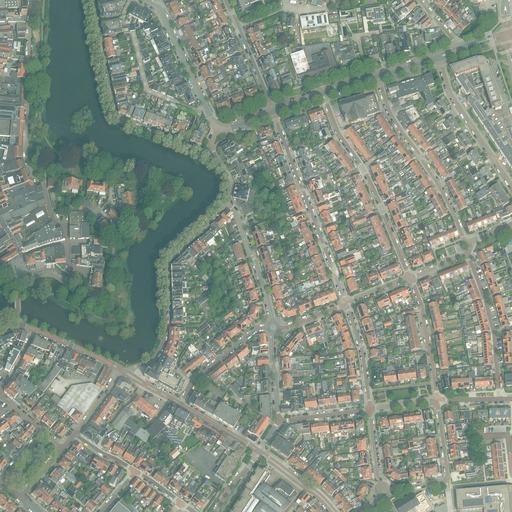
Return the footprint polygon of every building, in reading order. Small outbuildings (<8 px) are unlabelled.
[(0,1),(0,11),(8,10),(18,9),(26,8),(26,0),(18,0),(17,1),(10,1),(3,2),(0,1)] [(96,0),(97,2),(98,2),(98,6),(97,6),(98,12),(99,12),(101,23),(100,23),(101,29),(102,29),(103,32),(102,33),(102,35),(103,36),(104,37),(121,34),(120,27),(125,26),(124,23),(120,24),(117,10),(122,9),(122,6),(117,7),(115,0),(96,0)] [(170,4),(172,10),(178,7),(177,4),(182,2),(180,0),(179,0),(176,2),(170,4)] [(411,1),(410,0),(402,0),(401,1),(393,6),(395,8),(403,3),(405,6),(411,1)] [(444,0),(438,6),(442,10),(448,5),(445,2),(447,0),(444,0)] [(407,14),(416,7),(412,2),(405,8),(403,9),(407,13),(407,14)] [(442,10),(445,14),(454,7),(457,5),(454,2),(451,5),(452,5),(450,7),(448,5),(442,10)] [(133,5),(129,15),(134,18),(138,8),(133,5)] [(212,13),(213,15),(215,14),(222,11),(220,5),(213,8),(214,12),(212,13)] [(179,10),(178,7),(172,10),(175,16),(181,14),(181,13),(186,11),(184,8),(179,10)] [(365,7),(361,8),(361,11),(365,10),(367,20),(371,19),(372,21),(384,19),(383,11),(381,12),(380,7),(366,9),(365,7)] [(454,7),(445,14),(449,19),(455,13),(458,11),(456,8),(454,7)] [(138,8),(134,18),(139,20),(143,10),(138,8)] [(409,16),(412,19),(422,11),(418,8),(412,14),(409,16)] [(0,17),(15,17),(19,17),(18,9),(8,10),(0,11),(0,17)] [(148,12),(143,10),(139,20),(143,22),(148,12)] [(211,21),(212,23),(218,20),(225,18),(222,11),(215,14),(217,18),(215,20),(211,21)] [(408,25),(413,24),(415,24),(416,23),(417,23),(425,15),(422,11),(412,19),(407,24),(408,25)] [(455,13),(449,19),(453,23),(462,15),(458,11),(455,13)] [(153,15),(148,12),(143,22),(148,25),(153,15)] [(339,15),(331,16),(332,23),(340,22),(341,24),(345,23),(345,21),(356,19),(354,12),(339,14),(339,15)] [(327,14),(301,18),(302,30),(304,41),(339,36),(338,25),(337,23),(329,24),(327,14)] [(395,14),(390,18),(397,26),(402,22),(395,14)] [(462,15),(453,23),(457,27),(463,22),(466,19),(463,17),(462,15)] [(188,24),(187,21),(186,18),(183,19),(182,17),(177,19),(178,21),(179,24),(180,27),(180,26),(181,27),(186,25),(188,24)] [(431,24),(429,22),(430,21),(426,17),(417,24),(419,26),(420,25),(422,27),(425,25),(427,28),(431,24)] [(212,23),(218,21),(221,27),(228,24),(225,18),(218,20),(212,23)] [(463,22),(457,27),(461,32),(467,26),(469,24),(468,22),(466,19),(463,22)] [(155,25),(151,20),(148,27),(147,27),(143,29),(146,36),(157,31),(155,25)] [(250,38),(257,35),(260,33),(258,27),(263,26),(261,22),(253,25),(254,29),(247,31),(250,38)] [(182,31),(184,35),(195,29),(194,27),(192,28),(192,29),(191,29),(189,25),(181,29),(182,31)] [(219,39),(224,37),(232,33),(230,28),(222,31),(223,34),(218,36),(219,39)] [(186,38),(187,41),(194,37),(192,33),(194,32),(194,33),(197,32),(195,29),(184,35),(185,38),(186,38)] [(0,47),(12,48),(12,43),(12,41),(12,39),(17,39),(25,38),(26,33),(26,30),(12,30),(12,31),(0,32),(0,47)] [(160,30),(150,35),(153,40),(163,35),(160,30)] [(420,36),(422,35),(421,30),(418,31),(419,35),(416,36),(416,38),(413,39),(415,49),(422,47),(420,36)] [(441,37),(441,36),(439,31),(431,35),(431,34),(425,35),(426,43),(431,43),(431,40),(436,38),(437,39),(438,40),(442,38),(441,37)] [(234,39),(232,33),(224,37),(219,39),(220,40),(225,38),(226,42),(234,39)] [(260,33),(257,35),(250,38),(252,44),(259,41),(260,42),(263,40),(260,33)] [(404,41),(395,43),(397,49),(397,51),(401,50),(401,52),(402,52),(402,53),(405,52),(405,51),(409,51),(408,48),(410,48),(409,44),(408,40),(407,34),(403,35),(404,41)] [(165,40),(163,35),(153,40),(155,45),(165,40)] [(388,56),(395,54),(392,45),(389,46),(386,35),(380,36),(383,50),(386,50),(388,56)] [(188,43),(189,47),(201,41),(200,39),(197,40),(198,41),(196,41),(194,37),(187,41),(188,43)] [(103,41),(104,47),(112,45),(112,42),(117,41),(116,38),(103,41)] [(167,45),(165,40),(155,45),(157,50),(167,45)] [(202,44),(201,41),(189,47),(191,50),(192,53),(200,49),(198,45),(199,44),(200,45),(202,44)] [(226,51),(230,49),(238,46),(236,43),(235,41),(228,44),(225,46),(226,48),(226,51)] [(261,43),(253,46),(256,52),(262,49),(265,48),(268,46),(271,45),(270,43),(267,43),(262,46),(261,43)] [(338,43),(334,44),(337,57),(342,55),(344,62),(356,58),(353,49),(352,46),(339,50),(338,43)] [(104,47),(106,53),(114,51),(113,48),(118,47),(117,44),(112,45),(104,47)] [(170,50),(167,45),(157,50),(160,56),(168,53),(167,51),(170,50)] [(239,50),(238,46),(230,49),(231,53),(228,54),(229,56),(232,55),(239,52),(238,50),(239,50)] [(0,47),(0,53),(10,55),(11,55),(12,50),(12,48),(0,47)] [(196,61),(203,57),(206,56),(205,52),(208,51),(206,48),(200,51),(201,52),(193,55),(196,61)] [(263,51),(262,49),(256,52),(258,58),(266,55),(265,51),(263,51)] [(376,49),(368,51),(368,55),(370,60),(379,58),(376,50),(376,49)] [(296,53),(296,54),(290,56),(297,75),(298,75),(300,81),(309,78),(307,72),(310,71),(308,66),(303,51),(301,52),(300,51),(296,53)] [(315,64),(308,66),(310,71),(307,72),(309,78),(329,72),(329,71),(334,70),(328,51),(312,56),(314,62),(315,64)] [(170,58),(168,53),(160,56),(158,57),(160,62),(170,58)] [(19,65),(19,64),(19,60),(14,60),(15,56),(11,55),(10,55),(9,59),(3,58),(3,59),(0,58),(0,73),(10,74),(10,73),(11,70),(11,65),(19,65)] [(231,59),(231,61),(231,65),(243,60),(243,59),(242,57),(241,57),(240,55),(233,58),(231,59)] [(272,55),(260,60),(261,62),(260,62),(261,66),(269,63),(273,61),(274,61),(272,58),(272,55)] [(205,60),(203,57),(196,61),(198,66),(206,63),(211,60),(210,58),(205,60)] [(160,62),(157,64),(160,69),(162,67),(172,63),(170,58),(160,62)] [(231,65),(232,67),(236,65),(238,68),(245,65),(244,62),(243,60),(231,65)] [(511,130),(511,129),(511,130),(511,129),(509,129),(508,126),(509,125),(505,111),(504,110),(503,109),(502,109),(501,109),(496,94),(497,94),(494,86),(493,86),(493,85),(494,85),(491,77),(490,77),(490,76),(491,75),(488,67),(487,68),(486,63),(485,62),(484,61),(483,61),(483,60),(482,60),(481,60),(480,60),(479,60),(470,63),(462,65),(462,66),(461,67),(461,66),(453,68),(453,69),(451,70),(455,76),(456,78),(457,79),(456,80),(461,87),(461,86),(462,87),(461,88),(466,95),(467,94),(467,95),(470,94),(471,97),(468,98),(468,99),(467,99),(467,100),(467,101),(467,102),(468,102),(473,110),(472,111),(477,118),(478,117),(479,119),(478,119),(483,126),(484,127),(483,127),(488,134),(489,134),(489,135),(489,136),(493,143),(494,142),(495,143),(494,144),(499,151),(500,150),(500,152),(504,159),(505,159),(506,160),(505,160),(510,167),(511,167),(511,168),(511,169),(511,170),(511,130)] [(269,63),(261,66),(263,70),(264,69),(264,71),(276,67),(275,64),(273,61),(269,63)] [(175,67),(172,63),(162,67),(165,72),(175,67)] [(122,65),(109,67),(111,76),(123,74),(122,65)] [(207,66),(200,70),(201,72),(200,72),(202,75),(210,72),(212,71),(210,67),(212,66),(211,65),(208,66),(207,66)] [(239,71),(235,73),(236,76),(237,75),(240,74),(247,71),(246,69),(247,68),(246,66),(245,66),(245,65),(238,68),(239,71)] [(177,72),(175,67),(165,72),(162,73),(165,78),(167,77),(177,72)] [(10,74),(10,78),(25,79),(25,76),(25,70),(17,70),(17,74),(10,73),(10,74)] [(269,80),(268,81),(272,92),(277,90),(273,80),(277,79),(276,76),(273,70),(270,71),(272,77),(268,78),(269,80)] [(247,71),(240,74),(237,75),(239,78),(238,78),(239,80),(242,79),(250,76),(249,74),(248,71),(247,71)] [(179,77),(177,72),(167,77),(169,82),(179,77)] [(211,75),(210,72),(202,75),(203,78),(204,78),(205,81),(212,77),(213,77),(213,76),(216,75),(215,73),(211,75)] [(111,76),(112,83),(124,80),(127,79),(127,76),(125,77),(124,74),(123,74),(111,76)] [(284,87),(292,84),(290,78),(292,77),(290,74),(281,77),(282,81),(284,87)] [(402,83),(401,83),(406,96),(418,93),(428,106),(432,103),(435,101),(431,95),(428,86),(434,84),(431,74),(413,80),(413,79),(401,83),(402,83)] [(181,82),(179,77),(169,82),(171,87),(172,87),(174,86),(181,82)] [(206,85),(208,88),(215,85),(214,81),(218,79),(217,77),(206,82),(207,85),(206,85)] [(124,80),(112,83),(113,89),(127,86),(131,85),(130,83),(125,84),(124,80)] [(174,86),(172,87),(173,88),(175,87),(177,92),(187,88),(185,82),(182,84),(181,82),(174,86)] [(0,83),(0,90),(9,91),(8,95),(9,95),(19,96),(19,101),(24,102),(24,84),(10,83),(10,84),(4,84),(1,83),(0,83)] [(388,88),(390,94),(396,92),(397,92),(399,99),(406,96),(401,83),(399,84),(388,88)] [(217,88),(215,85),(208,88),(209,91),(210,91),(211,93),(218,90),(222,88),(221,86),(217,88)] [(252,86),(249,87),(250,91),(254,100),(257,99),(257,98),(259,97),(254,85),(252,86)] [(130,93),(131,93),(132,93),(131,90),(127,91),(127,92),(126,93),(125,90),(128,90),(127,86),(113,89),(115,96),(128,94),(130,93)] [(189,92),(187,88),(177,92),(180,97),(184,95),(189,92)] [(235,93),(237,96),(240,105),(244,104),(243,103),(246,102),(241,91),(240,89),(238,90),(239,91),(235,93)] [(251,101),(254,100),(250,91),(247,92),(246,89),(244,90),(248,101),(250,100),(251,101)] [(194,102),(189,92),(184,95),(189,105),(194,102)] [(229,92),(226,93),(229,99),(231,98),(235,106),(237,105),(237,106),(240,105),(237,96),(235,93),(230,95),(229,92)] [(115,97),(116,103),(128,100),(127,101),(126,97),(131,96),(130,93),(128,94),(115,97)] [(219,102),(216,103),(218,109),(217,109),(218,112),(220,111),(220,110),(225,109),(225,110),(225,108),(222,101),(221,99),(220,97),(219,94),(216,96),(219,102)] [(367,116),(380,112),(377,103),(375,94),(366,97),(365,95),(361,96),(344,101),(340,103),(341,107),(339,108),(340,111),(342,111),(344,117),(345,121),(348,121),(348,120),(350,120),(351,124),(368,119),(367,116)] [(224,97),(221,99),(222,101),(225,108),(225,110),(226,110),(229,109),(228,109),(231,108),(226,95),(224,96),(224,97)] [(137,120),(140,111),(141,109),(142,107),(138,106),(141,100),(138,99),(137,100),(136,105),(135,106),(134,109),(135,109),(131,118),(137,120)] [(116,103),(118,109),(128,107),(127,103),(129,103),(128,100),(116,103)] [(437,108),(433,111),(435,113),(439,111),(446,107),(442,101),(435,105),(437,108)] [(0,120),(22,122),(23,122),(23,121),(23,115),(24,115),(24,114),(24,110),(24,108),(18,108),(0,106),(0,120)] [(128,107),(127,110),(125,116),(130,118),(133,110),(134,109),(135,106),(128,107)] [(140,111),(137,120),(142,122),(148,107),(146,106),(144,110),(141,109),(140,111)] [(119,113),(125,116),(127,110),(128,107),(118,109),(118,112),(119,113)] [(449,112),(446,107),(439,111),(442,116),(449,112)] [(147,111),(143,123),(147,125),(147,124),(149,124),(154,112),(155,108),(153,108),(152,108),(151,111),(151,112),(147,111)] [(321,109),(314,111),(318,120),(321,119),(322,121),(325,120),(321,109)] [(159,115),(155,127),(157,127),(156,128),(157,129),(159,129),(160,129),(165,118),(161,116),(163,112),(161,111),(160,114),(159,115)] [(314,111),(308,114),(312,123),(314,122),(318,120),(314,111)] [(154,126),(155,127),(159,115),(160,114),(156,113),(154,112),(149,124),(151,125),(151,126),(153,127),(154,126)] [(405,125),(411,121),(405,112),(399,116),(405,125)] [(377,121),(378,123),(384,119),(381,115),(371,122),(372,124),(377,121)] [(166,116),(165,118),(160,129),(164,130),(163,131),(168,133),(173,119),(166,116)] [(285,122),(287,129),(299,125),(297,122),(301,120),(302,124),(307,122),(305,116),(296,119),(296,118),(285,122)] [(176,133),(177,132),(178,132),(185,134),(189,124),(188,124),(190,119),(186,117),(184,122),(183,124),(182,123),(181,124),(177,122),(177,123),(173,122),(170,128),(174,129),(173,130),(174,131),(174,132),(176,133)] [(446,122),(443,124),(447,130),(450,128),(457,123),(453,118),(446,122)] [(376,128),(377,130),(387,123),(384,119),(378,123),(380,125),(376,128)] [(0,136),(3,136),(23,138),(23,123),(23,122),(22,122),(0,120),(0,136)] [(407,129),(411,133),(416,129),(414,127),(419,123),(417,121),(407,129)] [(460,129),(457,123),(450,128),(454,133),(460,129)] [(195,144),(201,128),(202,128),(204,125),(201,124),(197,132),(194,131),(193,132),(190,142),(195,144)] [(345,133),(349,137),(355,133),(353,129),(357,127),(355,124),(350,126),(351,126),(348,128),(349,130),(345,133)] [(263,129),(267,140),(269,145),(272,144),(271,141),(270,141),(269,137),(273,136),(270,130),(271,129),(270,127),(268,128),(268,129),(264,130),(263,129)] [(386,135),(392,132),(389,127),(383,131),(385,133),(381,136),(382,137),(386,135)] [(203,129),(202,128),(201,128),(195,144),(201,146),(205,135),(202,134),(203,129)] [(411,133),(413,137),(423,130),(421,128),(418,131),(416,129),(411,133)] [(257,131),(261,140),(259,140),(262,148),(266,147),(264,142),(267,140),(263,129),(262,129),(259,129),(260,130),(257,131)] [(324,139),(331,137),(330,132),(329,130),(328,129),(321,132),(319,132),(321,137),(323,136),(324,139)] [(423,130),(413,137),(416,141),(422,136),(424,134),(422,132),(424,131),(423,130)] [(349,137),(352,142),(359,137),(363,134),(362,132),(360,134),(359,133),(357,135),(355,133),(349,137)] [(394,135),(392,132),(386,135),(387,137),(383,140),(384,142),(394,135)] [(352,142),(355,147),(362,142),(360,139),(362,137),(365,135),(363,134),(359,137),(352,142)] [(453,134),(442,141),(444,144),(455,137),(453,134)] [(457,139),(461,145),(468,140),(464,134),(457,139)] [(416,141),(419,144),(428,137),(427,135),(423,138),(422,136),(416,141)] [(419,144),(422,148),(428,144),(426,141),(432,136),(431,135),(428,137),(419,144)] [(22,149),(22,148),(23,138),(3,136),(0,136),(0,144),(11,147),(22,149)] [(391,147),(393,145),(399,141),(396,137),(386,145),(387,146),(390,144),(391,147)] [(455,137),(444,144),(445,146),(456,139),(455,137)] [(461,145),(459,146),(460,148),(462,146),(464,148),(465,150),(467,148),(471,145),(468,140),(461,145)] [(329,152),(331,151),(338,146),(334,141),(330,144),(329,142),(326,144),(324,146),(329,152)] [(391,150),(392,152),(402,145),(399,141),(393,145),(391,147),(390,148),(391,150)] [(425,152),(430,148),(435,144),(434,142),(432,143),(431,141),(428,144),(422,148),(425,152)] [(223,153),(230,148),(235,145),(233,142),(229,145),(227,142),(219,147),(220,147),(219,148),(221,151),(221,150),(223,153)] [(355,147),(359,151),(365,146),(362,142),(355,147)] [(281,149),(279,143),(272,145),(273,149),(268,150),(269,153),(274,151),(281,149)] [(0,166),(3,164),(6,173),(26,168),(25,167),(25,166),(23,161),(22,158),(22,154),(22,150),(22,149),(11,147),(0,144),(0,166)] [(362,156),(369,151),(371,150),(369,147),(368,145),(365,146),(359,151),(362,156)] [(402,145),(393,152),(394,153),(397,150),(399,153),(405,148),(402,145)] [(330,155),(332,157),(341,151),(338,146),(331,151),(333,154),(330,155)] [(228,160),(235,155),(236,156),(237,155),(241,153),(244,151),(242,149),(239,151),(237,147),(233,149),(225,155),(228,159),(228,160)] [(296,152),(298,158),(310,153),(310,151),(305,152),(304,149),(301,150),(301,148),(296,150),(297,152),(296,152)] [(397,158),(398,159),(407,152),(405,148),(399,153),(401,155),(397,158)] [(437,151),(439,150),(438,148),(437,148),(427,155),(430,159),(436,155),(438,153),(437,151)] [(283,154),(281,149),(274,151),(269,153),(270,155),(275,154),(276,157),(283,154)] [(383,150),(375,156),(377,159),(385,153),(383,150)] [(335,157),(338,160),(344,155),(341,151),(332,157),(333,159),(335,157)] [(373,157),(369,151),(362,156),(366,161),(369,158),(370,159),(373,157)] [(468,155),(472,161),(479,157),(475,151),(468,155)] [(403,162),(405,160),(411,156),(407,152),(398,159),(397,160),(395,162),(396,163),(401,160),(403,162)] [(298,158),(300,162),(300,163),(301,163),(309,160),(307,157),(311,156),(310,153),(298,158)] [(436,155),(430,159),(433,163),(442,156),(441,155),(439,156),(438,154),(436,155)] [(231,164),(233,163),(240,160),(246,157),(245,155),(241,157),(241,156),(238,158),(237,155),(236,156),(235,155),(228,160),(227,161),(228,163),(230,163),(231,164)] [(337,165),(338,166),(347,160),(344,155),(338,160),(340,163),(337,165)] [(233,163),(235,168),(242,165),(242,164),(241,162),(248,158),(247,156),(246,157),(240,160),(233,163)] [(277,161),(278,165),(286,162),(284,156),(271,161),(272,163),(277,161)] [(414,160),(411,156),(405,160),(403,162),(405,164),(402,166),(404,167),(414,160)] [(433,163),(436,167),(443,161),(442,159),(443,158),(442,156),(433,163)] [(482,162),(479,157),(472,161),(476,166),(482,162)] [(301,163),(303,169),(314,164),(314,162),(310,163),(309,160),(301,163)] [(342,166),(344,169),(351,164),(347,160),(338,166),(339,168),(342,166)] [(436,167),(438,171),(448,164),(447,162),(445,163),(443,161),(436,167)] [(238,173),(250,168),(251,167),(249,164),(248,162),(244,164),(242,165),(235,168),(238,173)] [(275,172),(280,171),(288,168),(286,162),(278,165),(279,168),(275,170),(275,172)] [(411,168),(412,170),(418,166),(415,162),(405,169),(406,171),(411,168)] [(371,169),(373,175),(381,171),(379,168),(381,167),(379,163),(374,166),(375,167),(371,169)] [(303,169),(305,174),(313,171),(311,168),(315,166),(314,164),(303,169)] [(344,169),(342,171),(346,175),(348,174),(349,175),(351,174),(352,175),(356,172),(354,169),(351,164),(344,169)] [(438,171),(441,175),(447,171),(445,168),(449,166),(448,164),(438,171)] [(245,170),(238,173),(240,179),(247,175),(249,174),(252,173),(255,171),(253,166),(251,167),(250,168),(246,170),(245,170)] [(410,175),(411,177),(421,170),(418,166),(412,170),(410,172),(411,174),(410,175)] [(281,172),(282,176),(290,173),(288,168),(280,171),(275,172),(276,174),(281,172)] [(486,168),(479,172),(482,175),(479,177),(481,179),(483,178),(490,173),(486,168)] [(3,175),(1,176),(2,177),(2,179),(4,185),(7,184),(9,189),(30,181),(28,173),(29,171),(26,169),(3,175)] [(448,173),(447,171),(441,175),(443,179),(454,172),(453,170),(448,173)] [(247,175),(240,179),(243,184),(246,182),(247,185),(251,182),(250,179),(249,177),(250,176),(253,175),(256,173),(255,171),(252,173),(249,174),(247,175)] [(314,174),(313,171),(305,174),(307,180),(315,177),(315,176),(319,175),(319,173),(314,174)] [(373,175),(376,180),(383,176),(385,175),(388,174),(387,172),(382,174),(381,171),(373,175)] [(280,183),(285,182),(292,179),(290,173),(282,176),(284,179),(279,181),(280,183)] [(481,179),(479,180),(483,185),(486,183),(487,183),(493,179),(490,173),(483,178),(481,179)] [(413,184),(414,186),(426,178),(423,174),(418,178),(419,180),(413,184)] [(350,178),(353,185),(361,181),(358,176),(354,178),(353,176),(350,178)] [(383,176),(376,180),(378,185),(386,182),(384,178),(383,176)] [(310,184),(309,185),(310,189),(312,188),(313,192),(323,188),(322,184),(319,185),(317,182),(320,181),(319,178),(316,179),(317,179),(309,182),(310,184)] [(426,178),(414,186),(416,188),(419,185),(420,185),(421,187),(429,182),(426,178)] [(0,192),(3,191),(9,189),(7,184),(4,185),(2,179),(0,180),(0,192)] [(294,184),(292,179),(285,182),(280,183),(280,185),(285,183),(287,187),(294,184)] [(61,180),(61,184),(62,184),(61,193),(67,193),(67,190),(72,190),(73,181),(61,180)] [(32,181),(30,181),(9,189),(3,191),(0,192),(0,204),(7,201),(21,196),(19,192),(35,185),(32,181)] [(82,182),(73,181),(72,190),(78,191),(79,186),(81,186),(82,182)] [(350,192),(356,190),(363,186),(361,181),(353,185),(355,188),(350,190),(350,192)] [(386,182),(378,185),(381,190),(388,187),(386,183),(386,182)] [(431,186),(429,182),(421,187),(422,189),(420,191),(421,193),(431,186)] [(449,188),(451,193),(458,189),(456,187),(460,185),(459,183),(449,188)] [(0,217),(4,223),(19,219),(24,217),(29,214),(39,209),(46,206),(44,200),(44,199),(41,186),(35,188),(35,185),(19,192),(21,196),(7,201),(0,204),(0,217)] [(381,190),(383,196),(391,192),(389,189),(392,188),(392,187),(391,185),(388,187),(381,190)] [(481,191),(476,194),(479,201),(491,193),(493,196),(502,191),(498,185),(490,190),(488,186),(481,191)] [(118,195),(119,202),(133,200),(131,193),(125,194),(123,186),(116,187),(118,195)] [(237,199),(246,202),(246,201),(246,202),(247,202),(250,190),(236,186),(233,198),(237,199)] [(356,190),(350,192),(351,194),(354,193),(356,196),(358,195),(366,192),(363,186),(356,190)] [(288,192),(289,195),(297,192),(295,187),(284,191),(284,190),(281,191),(283,194),(288,192)] [(423,197),(424,199),(435,193),(433,188),(424,193),(425,195),(423,197)] [(320,191),(313,194),(315,200),(322,197),(322,194),(320,191)] [(453,197),(456,201),(462,198),(461,195),(465,193),(464,191),(453,197)] [(509,203),(502,191),(493,196),(496,200),(497,199),(503,207),(509,203)] [(291,200),(299,196),(297,192),(289,195),(290,197),(285,199),(286,201),(291,200)] [(358,195),(361,200),(368,197),(366,192),(358,195)] [(394,199),(391,192),(383,196),(386,201),(390,199),(391,200),(394,199)] [(287,204),(288,206),(301,201),(299,196),(291,200),(292,202),(287,204)] [(322,197),(315,200),(317,205),(325,202),(323,199),(322,197)] [(362,202),(363,205),(371,202),(368,197),(361,200),(358,202),(359,203),(362,202)] [(428,206),(429,207),(440,202),(438,197),(431,201),(433,203),(428,206)] [(246,203),(246,202),(237,199),(237,201),(236,201),(240,208),(241,207),(246,216),(252,213),(250,209),(249,210),(246,203)] [(134,207),(133,200),(119,202),(120,209),(121,213),(127,212),(126,208),(134,207)] [(470,202),(469,200),(458,206),(460,210),(467,207),(466,204),(470,202)] [(294,207),(295,209),(303,206),(301,201),(288,206),(289,208),(294,207)] [(373,207),(371,202),(363,205),(366,210),(362,212),(364,216),(373,212),(371,208),(373,207)] [(326,206),(330,205),(329,203),(318,207),(320,213),(328,210),(326,206)] [(388,206),(391,212),(398,209),(396,203),(388,206)] [(10,232),(13,237),(31,228),(46,220),(50,218),(46,206),(39,209),(29,214),(31,218),(33,221),(19,228),(10,232)] [(290,216),(300,213),(305,211),(303,206),(295,209),(295,211),(289,214),(290,216)] [(433,214),(434,216),(445,210),(442,206),(436,209),(434,210),(435,213),(433,214)] [(498,212),(496,214),(496,215),(497,216),(498,219),(500,218),(501,219),(508,216),(511,214),(511,207),(502,211),(498,212)] [(391,212),(393,218),(401,215),(398,209),(391,212)] [(434,216),(435,218),(439,216),(441,218),(447,215),(445,210),(434,216)] [(118,222),(120,220),(119,219),(120,219),(112,211),(108,215),(115,223),(117,221),(118,222)] [(224,213),(220,217),(226,221),(227,223),(230,219),(231,220),(233,218),(233,217),(233,216),(227,211),(224,214),(224,213)] [(490,211),(488,211),(492,223),(497,221),(494,214),(491,215),(490,211)] [(69,212),(70,228),(80,227),(80,224),(88,224),(89,224),(89,214),(69,212)] [(323,220),(334,216),(338,215),(337,212),(330,215),(328,212),(320,215),(323,220)] [(4,224),(7,227),(16,224),(26,220),(31,218),(29,214),(24,217),(19,219),(4,223),(4,224)] [(292,228),(300,225),(305,223),(304,220),(305,220),(303,214),(295,217),(296,220),(293,222),(293,223),(290,224),(292,228)] [(480,214),(478,215),(483,226),(487,224),(485,218),(482,219),(480,214)] [(393,218),(396,224),(403,221),(401,215),(393,218)] [(335,218),(334,216),(323,220),(325,226),(333,223),(331,219),(335,218)] [(220,217),(214,223),(220,229),(223,225),(226,221),(220,217)] [(371,222),(372,225),(379,222),(377,217),(373,219),(372,217),(369,218),(369,219),(367,219),(368,223),(371,222)] [(7,227),(7,228),(10,232),(19,228),(33,221),(31,218),(26,220),(16,224),(7,227)] [(13,237),(17,244),(22,240),(41,230),(53,224),(50,218),(46,220),(31,228),(13,237)] [(97,223),(95,225),(98,228),(99,227),(102,230),(102,231),(104,233),(106,232),(111,227),(102,218),(97,223)] [(471,218),(469,219),(474,230),(478,228),(476,221),(473,222),(471,218)] [(406,227),(403,221),(396,224),(398,230),(406,227)] [(370,230),(371,232),(382,227),(379,222),(372,225),(373,228),(370,229),(370,230)] [(212,228),(208,232),(213,237),(215,239),(223,233),(220,230),(220,229),(214,223),(210,226),(212,228)] [(301,232),(301,233),(309,230),(307,223),(297,227),(298,230),(299,233),(301,232)] [(334,227),(338,226),(337,223),(325,228),(328,234),(336,231),(334,227)] [(20,248),(21,248),(28,243),(34,240),(43,235),(45,239),(47,239),(50,238),(48,233),(51,232),(55,230),(53,224),(41,230),(22,240),(17,244),(20,248)] [(89,239),(88,224),(80,224),(80,227),(81,239),(89,239)] [(259,228),(252,230),(253,236),(263,232),(265,232),(264,227),(263,227),(262,225),(259,226),(259,228)] [(451,225),(449,226),(454,238),(459,236),(456,229),(453,230),(451,225)] [(70,240),(81,239),(80,227),(70,228),(70,240)] [(375,233),(376,236),(384,233),(382,227),(371,232),(368,233),(369,235),(375,233)] [(400,232),(402,238),(410,234),(409,231),(411,231),(410,228),(400,232)] [(442,229),(440,230),(445,241),(449,240),(447,233),(444,234),(442,229)] [(301,233),(303,239),(311,236),(309,230),(301,233)] [(331,241),(342,237),(341,235),(339,231),(329,235),(331,241)] [(208,232),(204,236),(210,243),(212,245),(214,243),(216,245),(219,243),(215,239),(213,237),(208,232)] [(253,236),(255,242),(266,238),(265,235),(267,234),(266,232),(263,232),(253,236)] [(372,241),(373,244),(386,238),(384,233),(376,236),(377,239),(372,241)] [(433,233),(431,234),(436,245),(440,243),(438,236),(435,238),(433,233)] [(402,238),(404,243),(413,240),(416,238),(415,236),(412,237),(411,234),(410,234),(402,238)] [(38,248),(49,244),(47,239),(45,239),(43,235),(34,240),(28,243),(21,248),(24,253),(38,248)] [(204,236),(200,240),(205,245),(208,249),(210,248),(209,247),(212,245),(210,243),(204,236)] [(273,239),(272,236),(266,238),(255,242),(257,248),(266,245),(265,242),(273,239)] [(304,241),(306,245),(314,242),(311,236),(303,239),(299,241),(300,243),(304,241)] [(10,241),(7,237),(0,241),(0,249),(4,247),(3,245),(10,241)] [(333,246),(333,247),(344,243),(344,242),(341,243),(339,240),(343,239),(342,237),(331,241),(333,247),(333,246)] [(374,246),(379,244),(381,247),(388,243),(386,238),(373,244),(374,246)] [(416,238),(413,240),(404,243),(406,248),(416,244),(416,242),(417,241),(416,238)] [(200,240),(195,244),(205,255),(209,252),(207,250),(208,249),(205,245),(200,240)] [(232,244),(230,245),(231,246),(232,251),(233,251),(234,254),(242,252),(239,244),(238,244),(237,240),(232,244)] [(12,245),(10,241),(3,245),(4,247),(0,249),(0,253),(2,251),(12,245)] [(306,245),(304,246),(307,252),(308,251),(316,248),(314,242),(306,245)] [(345,244),(344,243),(333,247),(335,252),(343,249),(342,246),(345,244)] [(390,254),(388,250),(390,249),(388,243),(381,247),(377,248),(379,253),(380,253),(382,258),(390,254)] [(198,256),(200,258),(200,259),(202,258),(205,255),(195,244),(190,248),(198,256)] [(10,254),(0,260),(0,265),(6,262),(10,260),(17,255),(16,250),(12,245),(2,251),(0,253),(1,254),(7,250),(7,251),(7,250),(10,254)] [(81,259),(84,259),(87,258),(92,258),(103,259),(102,245),(90,246),(80,246),(81,259)] [(260,254),(260,256),(269,253),(267,247),(259,250),(260,254)] [(48,248),(40,251),(41,255),(44,254),(45,259),(50,258),(50,256),(49,256),(48,252),(48,248)] [(190,248),(186,252),(195,262),(197,265),(199,263),(198,261),(195,258),(196,257),(198,259),(200,258),(198,256),(190,248)] [(318,254),(316,248),(308,251),(311,257),(318,254)] [(351,255),(360,252),(359,250),(356,251),(355,250),(349,253),(347,249),(345,250),(336,254),(338,259),(351,255)] [(424,263),(429,261),(426,253),(424,254),(422,250),(420,251),(424,263)] [(46,265),(45,261),(45,259),(44,254),(41,255),(40,251),(33,254),(25,258),(26,265),(35,264),(34,264),(40,263),(45,262),(46,265)] [(53,251),(48,252),(49,256),(50,256),(50,258),(45,259),(45,261),(46,265),(55,265),(55,264),(54,260),(55,260),(55,259),(54,259),(54,254),(53,251)] [(190,266),(195,262),(186,252),(181,256),(190,266)] [(244,258),(242,252),(234,254),(236,261),(234,263),(236,264),(241,260),(241,259),(244,258)] [(261,258),(262,262),(271,259),(269,253),(260,256),(261,258)] [(413,267),(418,265),(415,258),(412,259),(410,255),(409,256),(413,267)] [(492,257),(492,255),(479,260),(480,264),(488,262),(487,259),(492,257)] [(309,267),(314,266),(322,263),(319,256),(309,260),(311,263),(308,264),(308,265),(309,267)] [(171,265),(186,265),(187,265),(180,257),(171,265)] [(87,267),(91,268),(103,269),(104,259),(103,259),(92,258),(87,258),(87,267)] [(341,266),(351,263),(349,258),(339,261),(341,266)] [(264,268),(273,265),(277,263),(276,262),(276,261),(272,262),(271,259),(262,262),(263,266),(264,265),(264,268)] [(388,261),(387,262),(386,262),(391,276),(393,275),(393,276),(396,275),(393,266),(390,267),(388,261)] [(280,262),(277,263),(273,265),(264,268),(265,270),(267,273),(278,270),(277,267),(281,266),(280,262)] [(384,266),(382,266),(382,267),(383,268),(383,270),(387,278),(390,277),(390,276),(391,276),(386,262),(383,263),(384,266)] [(55,264),(65,272),(70,267),(65,263),(55,264)] [(315,268),(316,272),(324,269),(322,263),(314,266),(309,267),(310,270),(315,268)] [(238,270),(239,273),(248,270),(247,266),(246,266),(246,265),(244,265),(237,267),(234,268),(235,271),(238,270)] [(342,271),(343,275),(353,271),(352,268),(354,268),(353,265),(344,268),(342,269),(343,271),(342,271)] [(462,266),(457,268),(460,274),(462,273),(465,281),(467,281),(462,266)] [(74,270),(70,267),(65,272),(69,276),(74,270)] [(384,280),(387,278),(383,270),(383,268),(382,267),(380,268),(379,267),(377,267),(382,280),(384,279),(384,280)] [(485,276),(493,273),(492,271),(496,269),(495,267),(483,272),(485,276)] [(91,268),(90,274),(102,276),(103,269),(91,268)] [(316,272),(318,278),(326,275),(324,269),(316,272)] [(452,269),(448,271),(451,278),(453,277),(456,285),(458,284),(452,269)] [(249,273),(248,270),(239,273),(240,275),(237,276),(238,279),(241,278),(247,276),(249,275),(249,273)] [(355,270),(353,271),(343,275),(345,278),(345,277),(346,279),(348,278),(348,279),(357,276),(356,275),(355,270)] [(268,279),(269,281),(277,279),(282,277),(285,276),(284,273),(279,275),(278,272),(267,275),(267,276),(267,277),(268,278),(268,279)] [(372,284),(375,283),(372,274),(369,275),(368,273),(365,274),(369,282),(370,284),(372,283),(372,284)] [(446,288),(449,287),(443,273),(439,275),(441,282),(444,281),(446,288)] [(75,274),(72,278),(81,283),(82,282),(81,282),(83,278),(79,276),(75,274)] [(90,274),(89,280),(101,282),(102,276),(90,274)] [(329,281),(326,275),(318,278),(314,280),(315,282),(320,281),(321,284),(329,281)] [(487,281),(489,285),(496,283),(495,280),(500,278),(499,276),(487,281)] [(282,277),(277,279),(269,281),(270,284),(270,285),(270,286),(271,286),(271,287),(279,285),(278,281),(283,280),(282,277)] [(346,282),(349,287),(356,285),(355,281),(360,279),(359,277),(354,279),(346,282)] [(242,283),(243,286),(253,282),(252,279),(251,279),(250,278),(248,278),(241,280),(238,281),(239,284),(242,283)] [(428,279),(425,280),(428,289),(429,291),(432,289),(433,292),(435,291),(430,279),(428,280),(428,279)] [(425,290),(428,289),(425,280),(421,282),(421,283),(420,283),(424,296),(427,295),(425,290)] [(460,288),(461,290),(475,285),(473,280),(466,283),(467,285),(460,288)] [(254,286),(253,282),(243,286),(244,288),(241,289),(241,292),(245,291),(251,289),(251,288),(253,288),(253,286),(254,286)] [(356,285),(349,287),(351,293),(359,290),(362,289),(361,287),(359,283),(356,285)] [(272,290),(272,291),(272,292),(273,292),(274,295),(282,292),(284,292),(287,290),(287,288),(284,289),(283,286),(280,287),(280,286),(272,289),(272,290)] [(503,288),(502,286),(490,290),(491,290),(493,295),(500,292),(499,289),(503,288)] [(331,292),(328,293),(331,301),(336,299),(332,287),(329,288),(331,292)] [(406,288),(400,290),(404,300),(408,299),(411,298),(410,295),(409,295),(408,291),(410,290),(409,288),(406,289),(406,288)] [(325,294),(322,295),(326,304),(329,302),(331,301),(328,293),(327,293),(327,292),(326,289),(324,290),(325,293),(325,294)] [(463,298),(464,299),(478,294),(476,289),(470,292),(471,295),(463,298)] [(282,292),(274,295),(275,298),(274,298),(275,300),(276,300),(276,301),(284,298),(283,296),(285,295),(285,294),(288,293),(287,290),(284,292),(282,292)] [(400,290),(395,292),(398,300),(401,299),(402,301),(404,300),(400,290)] [(315,292),(317,297),(320,305),(322,305),(326,304),(322,295),(319,296),(318,293),(317,291),(315,292)] [(315,307),(320,305),(317,297),(315,298),(313,294),(312,292),(311,292),(307,294),(309,299),(312,298),(315,307)] [(395,292),(389,295),(392,303),(394,307),(396,306),(395,303),(396,302),(395,301),(398,300),(395,292)] [(206,293),(200,297),(204,302),(210,298),(206,293)] [(258,299),(257,295),(247,298),(248,301),(246,302),(247,305),(256,302),(255,301),(258,301),(257,299),(258,299)] [(387,296),(381,298),(384,306),(385,308),(389,307),(390,310),(392,309),(390,304),(387,296)] [(306,302),(303,303),(306,310),(307,311),(309,310),(309,309),(311,308),(309,301),(308,301),(307,298),(305,299),(306,302)] [(381,298),(376,300),(381,313),(384,312),(382,309),(385,308),(384,306),(381,298)] [(496,308),(504,306),(503,303),(508,302),(507,300),(495,303),(496,308)] [(179,301),(172,302),(172,313),(177,310),(177,307),(179,307),(180,308),(183,306),(183,305),(183,303),(183,301),(179,301)] [(280,313),(280,314),(285,305),(284,305),(285,304),(282,303),(282,301),(276,303),(277,310),(278,312),(278,311),(280,313)] [(289,302),(289,301),(287,301),(285,305),(280,314),(282,315),(282,316),(284,316),(285,316),(290,307),(291,306),(288,305),(289,302)] [(297,305),(300,312),(300,313),(303,312),(305,311),(306,310),(303,303),(300,304),(298,301),(297,302),(298,305),(297,305)] [(470,308),(470,310),(483,307),(483,306),(482,306),(481,302),(473,304),(474,307),(470,308)] [(358,307),(357,308),(359,314),(367,311),(369,310),(368,307),(367,304),(363,306),(362,303),(357,304),(358,307)] [(437,303),(429,305),(430,311),(438,310),(437,303)] [(250,308),(249,311),(258,314),(260,311),(259,311),(259,308),(251,305),(250,308)] [(173,318),(183,318),(183,317),(185,317),(185,308),(186,308),(186,306),(184,306),(183,306),(180,308),(177,310),(172,313),(173,314),(172,315),(172,317),(173,318)] [(293,309),(290,307),(285,316),(285,317),(285,316),(288,317),(290,317),(296,315),(295,310),(297,309),(296,307),(295,306),(294,308),(293,309)] [(438,310),(430,311),(435,331),(437,330),(438,336),(436,336),(440,369),(448,368),(444,335),(442,329),(443,329),(438,310)] [(498,313),(499,318),(506,316),(506,313),(510,312),(510,310),(498,313)] [(257,317),(258,314),(249,311),(248,314),(247,316),(256,319),(257,317)] [(369,317),(367,311),(359,314),(361,320),(369,317)] [(472,317),(473,320),(485,316),(484,312),(476,314),(477,316),(472,317)] [(242,318),(240,320),(246,327),(249,325),(248,325),(250,323),(242,313),(240,315),(242,318)] [(333,320),(334,323),(343,320),(341,315),(331,318),(331,319),(329,320),(330,322),(333,320)] [(402,323),(402,325),(414,323),(414,321),(415,320),(414,317),(407,318),(406,316),(401,317),(402,320),(405,319),(406,322),(402,323)] [(370,319),(362,321),(364,327),(372,325),(371,321),(375,320),(374,317),(370,319)] [(244,330),(246,327),(240,320),(238,322),(236,319),(233,321),(241,330),(243,329),(244,330)] [(511,321),(511,319),(500,322),(500,323),(502,327),(509,325),(508,323),(511,321)] [(332,330),(336,329),(345,326),(345,325),(345,326),(343,320),(334,323),(335,326),(331,328),(332,330)] [(475,327),(475,329),(488,326),(487,321),(486,321),(479,323),(479,326),(475,327)] [(232,326),(229,328),(235,336),(238,334),(238,333),(240,332),(231,322),(229,323),(232,326)] [(319,324),(312,327),(315,334),(315,335),(316,337),(316,338),(319,337),(320,337),(319,335),(323,334),(322,331),(319,324)] [(198,337),(209,328),(206,325),(195,333),(198,337)] [(374,330),(372,325),(364,327),(366,333),(374,330)] [(333,332),(334,336),(338,334),(347,331),(345,326),(336,329),(332,330),(333,332)] [(233,338),(235,336),(229,328),(227,330),(224,327),(222,329),(230,339),(232,338),(233,338)] [(310,339),(316,337),(315,335),(315,334),(312,327),(306,329),(310,339)] [(375,333),(366,336),(368,341),(377,339),(381,337),(380,333),(383,332),(382,329),(379,329),(377,330),(377,333),(375,333)] [(221,335),(219,337),(225,345),(228,343),(227,342),(229,340),(220,330),(218,332),(221,335)] [(14,339),(11,349),(15,350),(17,345),(19,341),(22,333),(18,331),(11,332),(14,339)] [(349,337),(347,331),(338,334),(339,337),(338,338),(335,339),(336,341),(339,341),(340,340),(349,337)] [(11,332),(0,336),(3,344),(4,345),(9,343),(12,344),(14,339),(11,332)] [(299,342),(300,341),(302,339),(301,339),(303,336),(303,333),(301,332),(298,332),(296,334),(295,334),(292,337),(299,342)] [(19,341),(24,343),(27,334),(22,333),(19,341)] [(222,347),(225,345),(219,337),(216,339),(214,336),(212,338),(220,348),(222,346),(222,347)] [(27,352),(26,354),(34,358),(35,358),(34,360),(41,363),(42,359),(45,353),(49,343),(34,337),(31,342),(27,352)] [(291,337),(288,341),(295,347),(299,350),(301,348),(299,347),(301,344),(299,342),(292,337),(291,337)] [(340,340),(339,341),(339,342),(340,343),(341,342),(342,346),(351,343),(349,337),(340,340)] [(209,340),(206,343),(209,346),(215,352),(217,351),(219,349),(219,348),(214,342),(211,339),(209,340)] [(378,343),(377,339),(368,341),(370,348),(378,345),(378,343)] [(169,340),(167,346),(175,350),(176,346),(177,346),(178,344),(178,341),(169,340)] [(15,350),(20,353),(22,349),(24,343),(19,341),(17,345),(15,350)] [(285,345),(284,346),(291,352),(293,349),(297,352),(299,350),(288,341),(285,345)] [(45,353),(49,355),(52,349),(51,349),(53,345),(49,343),(45,353)] [(342,346),(339,347),(339,349),(340,352),(342,351),(343,351),(352,348),(351,343),(342,346)] [(48,358),(51,359),(53,356),(57,347),(53,345),(51,349),(52,349),(49,355),(48,358)] [(211,355),(206,348),(203,350),(199,345),(197,347),(207,359),(208,357),(209,357),(211,356),(211,355)] [(166,350),(165,352),(173,356),(177,358),(178,355),(174,353),(175,350),(167,346),(165,349),(166,350)] [(240,349),(239,350),(244,357),(246,355),(249,353),(244,346),(243,347),(242,347),(241,348),(241,349),(240,349)] [(288,355),(291,352),(284,346),(282,349),(283,350),(281,353),(281,355),(282,357),(285,357),(287,354),(288,355)] [(53,356),(60,359),(65,350),(57,347),(53,356)] [(258,357),(267,356),(268,356),(267,348),(254,349),(254,351),(259,351),(260,354),(258,354),(258,357)] [(20,353),(15,350),(11,349),(4,370),(9,372),(20,353)] [(60,359),(56,365),(61,370),(65,372),(65,370),(67,368),(74,353),(65,350),(60,359)] [(244,357),(239,350),(238,351),(237,351),(237,352),(236,352),(235,353),(235,354),(234,354),(240,361),(241,363),(244,361),(246,363),(248,362),(246,359),(244,357)] [(374,358),(374,361),(380,360),(380,358),(380,357),(381,357),(381,356),(383,355),(383,351),(382,351),(381,350),(370,351),(371,358),(374,358)] [(192,354),(195,358),(200,364),(205,360),(198,351),(194,354),(193,353),(192,354)] [(163,354),(162,357),(170,361),(171,358),(172,358),(176,360),(177,358),(173,356),(165,352),(164,354),(163,354)] [(69,369),(68,372),(70,373),(72,368),(73,365),(78,355),(74,353),(67,368),(69,369)] [(26,354),(22,361),(27,363),(30,365),(34,367),(35,365),(36,365),(37,364),(38,362),(34,360),(35,358),(34,358),(26,354)] [(73,365),(74,365),(78,367),(83,357),(78,355),(73,365)] [(228,359),(233,366),(236,364),(238,366),(240,364),(232,355),(230,357),(228,358),(228,359)] [(267,356),(258,357),(255,357),(250,357),(249,360),(251,360),(251,362),(257,362),(257,366),(268,365),(268,359),(267,356)] [(89,372),(96,376),(101,366),(96,364),(83,357),(78,367),(76,372),(79,373),(80,372),(84,374),(85,371),(86,371),(89,372)] [(147,370),(144,377),(156,383),(158,384),(176,394),(181,393),(182,390),(181,389),(184,382),(185,382),(186,379),(176,370),(175,371),(173,370),(176,364),(170,361),(162,357),(157,366),(154,365),(150,372),(147,370)] [(189,361),(190,362),(195,368),(200,364),(195,358),(194,357),(191,359),(189,361)] [(225,361),(223,363),(228,369),(229,369),(231,372),(233,370),(232,370),(235,367),(233,366),(228,359),(227,360),(227,359),(225,360),(225,361)] [(186,363),(183,360),(182,362),(186,366),(190,372),(195,368),(190,362),(188,364),(187,362),(186,363)] [(22,361),(18,368),(26,373),(28,369),(25,367),(27,363),(22,361)] [(227,371),(222,364),(221,365),(220,365),(219,366),(219,367),(217,368),(223,375),(223,376),(226,378),(227,377),(224,374),(224,373),(227,371)] [(420,378),(426,377),(424,365),(419,366),(419,365),(416,366),(417,378),(420,378)] [(178,368),(186,376),(190,372),(186,366),(183,369),(183,368),(181,366),(178,368)] [(18,368),(15,374),(23,378),(24,375),(28,377),(29,375),(28,374),(26,373),(18,368)] [(105,368),(100,377),(107,381),(111,374),(109,370),(105,368)] [(213,372),(212,372),(218,378),(220,376),(221,376),(223,375),(217,368),(215,370),(214,370),(213,371),(213,372)] [(379,383),(382,383),(380,369),(377,370),(377,371),(373,371),(374,384),(375,384),(375,385),(379,384),(379,383)] [(449,389),(450,389),(448,375),(449,375),(449,374),(449,370),(441,371),(441,375),(445,374),(445,378),(442,379),(443,390),(444,389),(445,390),(449,389)] [(475,379),(475,378),(475,372),(471,372),(472,372),(472,378),(472,379),(472,384),(475,383),(475,388),(481,387),(481,379),(480,371),(477,371),(478,379),(475,379)] [(215,380),(218,378),(212,372),(211,372),(210,373),(210,374),(208,376),(213,382),(215,381),(215,380)] [(472,379),(472,378),(472,372),(468,373),(469,379),(469,380),(466,380),(466,373),(463,373),(463,375),(464,388),(470,388),(469,384),(472,384),(472,379)] [(4,392),(11,398),(20,406),(21,404),(27,397),(38,387),(36,386),(35,387),(23,378),(15,374),(10,382),(4,390),(4,391),(4,392)] [(98,380),(95,386),(101,390),(104,385),(98,380)] [(132,392),(135,386),(132,385),(132,384),(124,380),(119,381),(109,394),(112,396),(117,399),(121,394),(121,395),(118,398),(123,402),(125,403),(129,400),(131,398),(124,392),(125,390),(128,392),(128,390),(132,392)] [(68,415),(68,414),(72,409),(75,411),(82,416),(87,409),(88,409),(95,398),(101,390),(95,386),(91,384),(71,387),(61,400),(57,405),(57,406),(59,408),(65,412),(67,414),(68,415)] [(351,402),(350,398),(349,394),(346,394),(345,387),(343,388),(342,388),(344,403),(351,402)] [(359,401),(359,398),(358,392),(359,392),(359,387),(354,388),(355,392),(351,392),(353,402),(359,401)] [(299,391),(297,391),(298,398),(292,398),(291,398),(291,401),(292,407),(292,413),(299,413),(298,410),(300,410),(304,410),(303,398),(302,390),(302,391),(299,391)] [(189,403),(193,405),(199,395),(193,392),(188,401),(189,403)] [(54,394),(50,399),(57,405),(61,400),(59,398),(54,394)] [(193,405),(202,410),(206,404),(208,400),(206,398),(204,397),(200,394),(199,395),(193,405)] [(24,406),(26,407),(34,398),(32,396),(29,399),(28,398),(27,397),(21,404),(22,404),(24,406)] [(107,399),(106,401),(117,408),(118,406),(114,403),(116,400),(109,396),(109,397),(108,397),(107,398),(107,399)] [(271,406),(270,398),(270,396),(258,397),(259,404),(262,403),(262,406),(271,406)] [(30,411),(35,404),(33,402),(36,398),(35,397),(34,398),(26,407),(27,409),(29,411),(29,410),(30,411)] [(125,408),(111,426),(119,432),(121,428),(123,425),(126,427),(131,430),(129,432),(132,434),(134,436),(136,437),(141,430),(143,431),(133,423),(135,421),(135,420),(136,420),(134,418),(135,417),(137,414),(138,414),(146,403),(138,397),(132,404),(131,403),(125,408)] [(202,410),(212,416),(219,404),(209,399),(208,400),(206,404),(202,410)] [(115,410),(117,408),(106,401),(105,403),(104,403),(103,404),(103,405),(109,410),(111,407),(115,410)] [(31,412),(36,416),(41,409),(39,407),(41,405),(39,403),(31,412)] [(137,414),(135,417),(137,419),(142,414),(145,416),(146,414),(151,408),(146,403),(138,414),(137,414)] [(222,422),(231,409),(220,403),(219,404),(212,416),(222,422)] [(170,404),(165,412),(169,416),(162,424),(175,436),(178,431),(173,426),(174,424),(170,421),(172,419),(172,418),(174,416),(177,410),(178,408),(170,404)] [(100,409),(99,411),(110,418),(111,416),(107,413),(109,411),(102,406),(102,407),(101,407),(100,408),(100,409)] [(263,416),(270,421),(272,418),(271,406),(262,406),(262,409),(259,410),(259,413),(263,416)] [(156,412),(151,408),(146,414),(149,417),(146,421),(148,422),(151,418),(156,412)] [(182,422),(184,423),(185,421),(186,420),(189,414),(178,408),(177,410),(174,416),(183,421),(182,422)] [(40,419),(48,410),(46,409),(44,411),(41,409),(36,416),(40,419)] [(75,421),(76,422),(77,423),(82,416),(75,411),(72,409),(68,414),(68,415),(73,420),(74,420),(75,421)] [(231,409),(222,422),(233,429),(241,416),(231,409)] [(108,420),(110,418),(99,411),(98,413),(97,413),(96,414),(96,415),(102,420),(104,417),(108,420)] [(15,412),(10,416),(15,422),(18,420),(19,422),(21,420),(19,418),(20,418),(15,412)] [(41,421),(46,424),(52,416),(50,414),(49,412),(41,421)] [(165,412),(158,420),(162,424),(169,416),(165,412)] [(428,422),(432,421),(431,412),(424,413),(425,424),(424,425),(425,431),(430,430),(429,424),(428,424),(428,422)] [(444,413),(446,424),(454,423),(453,418),(452,418),(452,413),(449,413),(449,412),(444,413)] [(488,420),(488,412),(473,412),(473,420),(478,420),(478,417),(483,417),(483,420),(485,420),(488,420)] [(184,423),(189,426),(191,423),(194,417),(189,414),(186,420),(185,421),(184,423)] [(6,419),(12,427),(11,428),(13,430),(13,431),(16,429),(12,424),(15,422),(10,416),(6,419)] [(50,428),(57,420),(56,418),(55,418),(53,416),(52,416),(46,424),(50,428)] [(92,421),(91,422),(98,427),(102,421),(95,416),(93,419),(92,419),(92,420),(92,421)] [(263,416),(256,425),(263,430),(270,421),(263,416)] [(191,423),(189,426),(190,426),(192,428),(193,426),(197,428),(194,432),(196,433),(199,430),(203,423),(194,417),(191,423)] [(394,431),(397,431),(397,428),(396,426),(395,418),(389,418),(390,427),(394,426),(394,431)] [(175,436),(162,424),(158,420),(146,432),(159,448),(169,438),(176,446),(181,441),(178,438),(175,436)] [(1,424),(0,424),(5,431),(8,429),(10,432),(13,430),(11,428),(10,429),(4,421),(2,423),(1,423),(1,424)] [(53,430),(57,434),(62,428),(59,425),(61,423),(60,421),(53,430)] [(106,432),(103,431),(101,429),(100,428),(99,427),(98,427),(91,422),(90,421),(81,435),(86,438),(87,438),(89,440),(89,441),(90,442),(91,442),(92,442),(95,444),(98,440),(99,439),(95,437),(97,435),(101,438),(105,434),(106,432)] [(26,422),(25,424),(27,426),(25,428),(31,434),(31,433),(32,433),(33,432),(33,431),(35,429),(29,424),(26,422)] [(209,441),(213,435),(216,430),(211,427),(203,423),(199,430),(196,433),(209,441)] [(300,435),(303,435),(304,441),(311,441),(309,424),(295,426),(296,432),(300,435)] [(23,430),(21,433),(27,438),(28,437),(29,437),(30,436),(30,435),(31,434),(25,428),(25,429),(21,425),(19,426),(23,430)] [(61,437),(66,431),(68,429),(64,425),(62,428),(57,434),(61,437)] [(119,432),(119,433),(117,435),(120,437),(126,427),(123,425),(121,428),(119,432)] [(250,426),(247,431),(258,438),(263,430),(256,425),(254,429),(250,426)] [(279,435),(280,436),(285,439),(293,445),(300,435),(296,432),(295,426),(295,425),(288,426),(288,427),(286,426),(279,435)] [(113,442),(117,435),(119,433),(116,431),(116,430),(107,435),(109,438),(103,447),(105,448),(107,450),(108,449),(108,450),(113,442)] [(146,432),(143,431),(141,430),(136,437),(146,443),(149,437),(146,432)] [(215,439),(216,437),(219,439),(222,434),(216,430),(213,435),(209,441),(212,437),(215,439)] [(27,438),(21,433),(19,435),(15,432),(14,434),(24,442),(25,440),(26,440),(27,439),(27,438)] [(22,444),(17,439),(17,438),(12,433),(10,436),(15,440),(12,443),(11,442),(9,444),(13,448),(14,449),(16,447),(18,448),(19,448),(21,446),(20,446),(22,444)] [(219,439),(218,441),(223,444),(228,437),(222,434),(219,439)] [(292,447),(293,445),(285,439),(280,436),(279,438),(278,437),(271,447),(288,459),(295,449),(292,447)] [(226,450),(233,441),(228,437),(223,444),(222,446),(220,447),(223,449),(224,449),(226,450)] [(113,453),(116,454),(121,446),(119,445),(122,440),(119,439),(112,451),(113,452),(113,453)] [(224,454),(228,457),(232,454),(240,445),(233,441),(226,450),(224,454)] [(312,443),(311,441),(304,441),(300,445),(306,449),(312,443)] [(88,455),(80,449),(83,447),(77,442),(76,442),(75,444),(73,446),(86,457),(88,455)] [(122,444),(121,446),(116,454),(118,456),(119,455),(121,457),(128,444),(126,443),(124,446),(122,444)] [(10,454),(15,449),(14,449),(13,448),(9,444),(5,449),(10,454)] [(124,459),(127,461),(132,453),(130,452),(133,447),(130,445),(123,458),(125,459),(124,459)] [(228,457),(237,464),(239,461),(239,460),(246,449),(240,445),(232,454),(228,457)] [(85,459),(86,457),(73,446),(72,448),(69,451),(76,456),(78,454),(85,459)] [(134,454),(132,453),(127,461),(130,463),(130,462),(132,463),(140,451),(137,449),(134,454)] [(175,449),(169,454),(170,455),(174,459),(180,454),(175,449)] [(319,453),(314,449),(311,453),(315,457),(319,453)] [(78,460),(68,452),(66,454),(65,455),(65,456),(64,456),(72,463),(74,461),(76,462),(77,461),(79,462),(78,463),(82,466),(84,464),(78,460)] [(141,459),(144,454),(141,452),(134,464),(136,465),(135,466),(138,467),(139,467),(143,460),(141,459)] [(289,462),(294,465),(299,459),(297,457),(299,454),(297,452),(289,462)] [(305,452),(299,459),(294,465),(299,469),(304,462),(306,459),(304,457),(307,453),(305,452)] [(327,456),(330,452),(320,453),(319,455),(320,457),(323,460),(327,456)] [(218,465),(214,472),(215,475),(225,482),(236,465),(223,455),(217,464),(218,465)] [(94,470),(96,466),(100,459),(96,456),(91,463),(90,463),(88,466),(94,470)] [(142,471),(144,472),(151,461),(153,462),(158,458),(155,456),(150,458),(146,464),(143,462),(139,469),(140,470),(141,471),(142,471)] [(72,465),(63,458),(63,459),(61,459),(61,461),(58,464),(61,467),(63,469),(67,472),(66,474),(67,475),(72,479),(75,482),(76,481),(75,481),(77,479),(69,473),(74,467),(71,466),(72,465)] [(98,468),(101,469),(105,462),(100,459),(96,466),(94,470),(96,471),(98,468)] [(369,462),(369,459),(359,460),(360,464),(358,464),(357,465),(355,465),(355,467),(369,465),(368,463),(369,463),(369,462)] [(432,462),(429,462),(430,467),(431,476),(437,475),(435,462),(437,461),(437,459),(432,459),(432,462)] [(394,464),(391,462),(391,460),(385,461),(386,468),(385,468),(386,470),(388,471),(387,473),(388,474),(387,475),(390,477),(396,470),(394,468),(397,463),(396,462),(395,462),(394,464)] [(154,462),(153,462),(151,461),(144,472),(147,474),(147,475),(148,475),(149,475),(150,476),(154,469),(151,467),(154,462)] [(299,469),(300,470),(303,472),(311,463),(309,461),(306,464),(304,462),(299,469)] [(467,464),(471,464),(471,461),(466,462),(464,462),(455,463),(456,472),(466,470),(465,467),(467,466),(467,464)] [(107,463),(105,462),(101,469),(99,473),(101,474),(101,473),(102,473),(103,471),(106,472),(110,465),(109,465),(110,464),(107,463)] [(425,477),(431,476),(430,467),(426,467),(426,463),(423,463),(423,468),(425,477)] [(305,474),(310,478),(315,471),(313,469),(315,466),(313,464),(305,474)] [(113,476),(117,469),(116,468),(116,467),(115,467),(114,467),(112,465),(106,476),(108,477),(110,474),(113,476)] [(180,475),(185,469),(181,466),(177,473),(180,475)] [(315,471),(310,478),(315,481),(320,475),(322,472),(319,470),(321,468),(319,466),(315,471)] [(396,470),(390,477),(394,480),(395,478),(396,480),(397,478),(403,471),(402,470),(403,468),(402,467),(399,472),(396,470)] [(66,476),(65,475),(57,468),(53,473),(61,480),(63,477),(64,477),(70,482),(72,479),(67,475),(66,476)] [(157,480),(157,481),(164,472),(165,469),(164,468),(160,474),(157,472),(153,478),(155,479),(155,480),(156,480),(157,480)] [(231,511),(283,511),(298,495),(293,492),(282,483),(278,487),(274,490),(265,483),(270,475),(271,473),(270,472),(266,470),(265,469),(264,469),(263,471),(258,468),(244,489),(247,492),(246,493),(244,493),(243,495),(231,511)] [(164,472),(157,481),(161,484),(166,476),(167,474),(165,473),(167,470),(165,469),(164,472)] [(121,477),(124,473),(124,472),(123,472),(122,471),(121,471),(119,470),(112,480),(115,482),(117,478),(120,480),(121,479),(122,478),(121,477)] [(406,473),(403,471),(397,478),(399,480),(401,480),(408,479),(407,473),(406,473)] [(58,483),(61,480),(53,473),(49,478),(56,485),(62,490),(64,488),(58,483)] [(106,495),(110,490),(104,485),(103,485),(104,484),(92,473),(86,480),(94,486),(106,495)] [(169,478),(166,476),(161,484),(162,484),(162,485),(163,485),(165,486),(173,476),(171,474),(169,478)] [(187,475),(185,474),(182,478),(180,480),(178,483),(173,489),(175,491),(175,492),(177,493),(177,492),(178,493),(185,484),(182,482),(187,475)] [(322,476),(320,475),(315,481),(320,485),(327,475),(325,474),(322,476)] [(173,479),(168,486),(173,489),(178,483),(180,480),(182,478),(180,477),(179,476),(175,481),(173,479)] [(131,493),(135,489),(140,482),(136,479),(130,485),(133,487),(129,491),(131,493)] [(322,487),(327,492),(336,483),(337,481),(335,479),(333,482),(330,479),(328,481),(322,487)] [(182,496),(184,498),(195,483),(193,481),(187,489),(184,487),(180,494),(180,495),(181,496),(182,496)] [(344,483),(339,488),(341,490),(346,486),(348,486),(348,484),(349,483),(347,481),(344,483)] [(133,495),(137,491),(139,493),(145,486),(140,482),(135,489),(131,493),(133,495)] [(360,486),(359,489),(366,493),(369,487),(368,487),(369,484),(365,482),(363,485),(362,484),(361,484),(359,483),(358,485),(360,486)] [(47,487),(46,488),(48,489),(48,488),(52,491),(53,489),(55,490),(55,491),(58,493),(58,494),(62,490),(53,483),(50,486),(48,485),(47,487)] [(197,484),(195,483),(184,498),(187,499),(186,500),(188,501),(189,501),(194,495),(192,493),(195,489),(194,488),(197,484)] [(336,483),(327,492),(331,496),(337,490),(339,488),(336,485),(337,484),(336,483)] [(212,484),(210,487),(215,491),(214,492),(216,494),(219,490),(212,484)] [(457,511),(510,511),(508,486),(456,491),(457,511)] [(38,498),(43,491),(39,487),(33,493),(34,494),(35,496),(36,496),(38,497),(38,498)] [(48,505),(58,493),(55,491),(55,490),(53,489),(52,491),(48,488),(48,489),(46,488),(43,491),(38,498),(43,502),(43,501),(45,503),(45,504),(47,505),(48,505)] [(142,494),(146,498),(151,491),(146,488),(142,494)] [(105,498),(104,497),(105,496),(96,489),(92,494),(95,496),(91,500),(97,505),(98,505),(99,505),(100,504),(99,503),(103,499),(104,499),(105,498)] [(362,500),(363,498),(366,493),(359,489),(357,492),(355,491),(354,493),(356,494),(360,496),(359,498),(362,500)] [(156,495),(151,491),(146,498),(151,501),(156,495)] [(55,500),(50,507),(51,508),(51,509),(52,509),(53,509),(55,511),(60,505),(64,501),(65,498),(67,497),(62,492),(59,495),(62,497),(58,501),(56,500),(55,500)] [(338,504),(346,499),(344,496),(345,495),(343,492),(341,493),(334,499),(338,504)] [(195,506),(196,506),(202,497),(200,496),(200,495),(198,493),(191,503),(193,504),(193,505),(195,506)] [(298,500),(300,501),(301,502),(299,505),(302,508),(303,507),(302,507),(306,503),(311,499),(304,493),(298,500)] [(399,497),(392,502),(398,511),(407,511),(415,508),(417,511),(425,511),(430,509),(431,509),(430,507),(422,495),(416,499),(413,494),(402,501),(399,497)] [(160,503),(162,499),(158,496),(153,502),(150,506),(152,508),(155,504),(158,506),(160,503)] [(205,499),(202,497),(196,506),(197,507),(196,507),(198,509),(199,508),(201,510),(208,500),(205,498),(205,499)] [(342,509),(349,504),(351,502),(347,497),(346,499),(338,504),(342,509)] [(91,511),(96,507),(88,500),(89,500),(86,498),(84,500),(86,502),(88,503),(85,506),(91,511)] [(136,511),(137,511),(122,498),(110,511),(136,511)] [(1,506),(6,511),(12,503),(7,499),(6,499),(1,506)] [(306,503),(311,507),(316,503),(311,499),(306,503)] [(12,503),(6,511),(6,510),(7,511),(13,511),(17,508),(16,507),(16,506),(15,506),(12,504),(12,503)] [(311,507),(316,511),(321,511),(323,510),(316,503),(311,507)]
